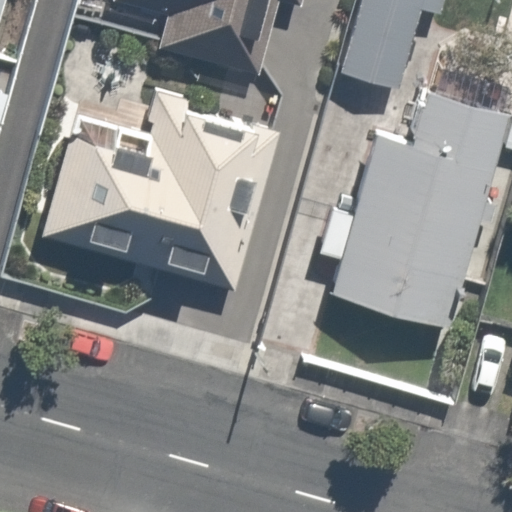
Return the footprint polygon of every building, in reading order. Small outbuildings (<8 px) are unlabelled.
[(0,0),(0,142),(14,92),(0,87),(0,7),(2,0),(0,0)] [(290,91),(315,0),(113,0),(112,4),(173,20),(163,56),(290,91)] [(437,0),(360,0),(340,81),(413,99),(437,0)] [(235,292),(278,132),(150,97),(140,135),(72,117),(39,239),(235,292)] [(449,336),(506,125),(422,102),(410,148),(369,137),(349,214),(333,210),(317,268),(344,275),(336,306),(449,336)]
